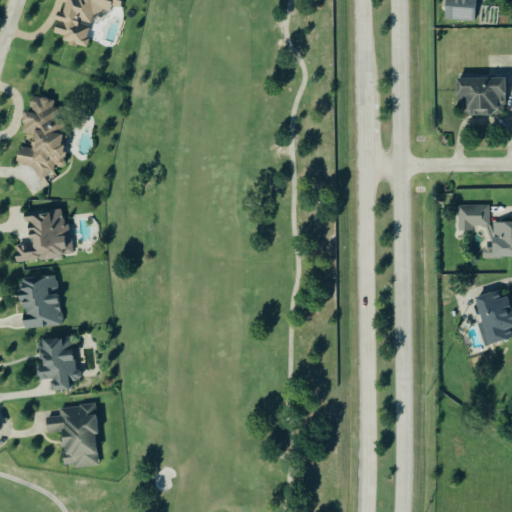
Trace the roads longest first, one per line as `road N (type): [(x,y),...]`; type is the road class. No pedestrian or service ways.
road 1 (secondary): [(406,511),(410,0)]
road 2 (secondary): [(368,167),(369,511)]
road 3 (residential): [(511,167),(368,167)]
